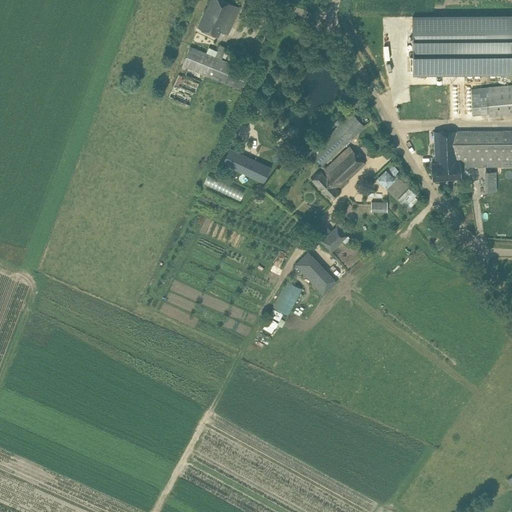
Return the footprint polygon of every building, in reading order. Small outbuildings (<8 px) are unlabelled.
[(210,0),(198,28),(216,36),(219,31),(228,35),(240,7),(224,0),(210,0)] [(410,72),(511,71),(511,16),(413,16),(413,56),(410,56),(410,72)] [(283,26),(275,40),(280,43),(288,29),(283,26)] [(191,46),(183,65),(188,67),(205,74),(216,78),(240,89),(248,69),(221,59),(215,56),(217,50),(209,47),(207,52),(191,46)] [(169,96),(190,105),(199,83),(179,74),(169,96)] [(511,84),(510,85),(488,87),(490,113),(490,115),(511,113),(511,84)] [(322,170),(338,188),(366,163),(350,145),(326,167),(323,163),(364,126),(352,113),(309,153),(323,169),(322,170)] [(460,160),(460,166),(511,165),(511,130),(444,130),(434,131),(435,149),(445,148),(445,153),(456,153),(457,161),(460,160)] [(460,166),(460,160),(457,161),(456,153),(445,153),(445,148),(435,149),(436,162),(431,162),(432,179),(461,177),(460,166)] [(245,158),(239,170),(264,182),(270,170),(245,158)] [(340,190),(338,188),(322,170),(312,179),(331,199),(340,190)] [(482,170),(482,191),(495,190),(495,170),(482,170)] [(386,171),(379,178),(385,184),(392,178),(386,171)] [(202,182),(239,199),(243,189),(206,172),(202,182)] [(390,191),(406,206),(417,195),(401,180),(390,191)] [(387,201),(371,201),(371,211),(387,211),(387,201)] [(330,252),(346,237),(335,225),(319,240),(330,252)] [(307,250),(294,263),(300,269),(313,257),(307,250)] [(273,306),(288,314),(303,288),(287,280),(273,306)]
